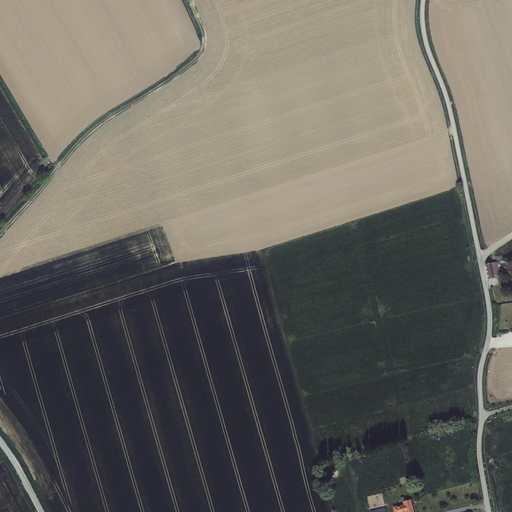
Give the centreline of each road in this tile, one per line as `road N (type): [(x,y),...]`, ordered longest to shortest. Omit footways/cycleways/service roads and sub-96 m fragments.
road 1 (unclassified): [(480,256),(448,102),(425,41),(423,0)]
road 2 (unclassified): [(488,511),(479,381),(490,318),(480,256)]
